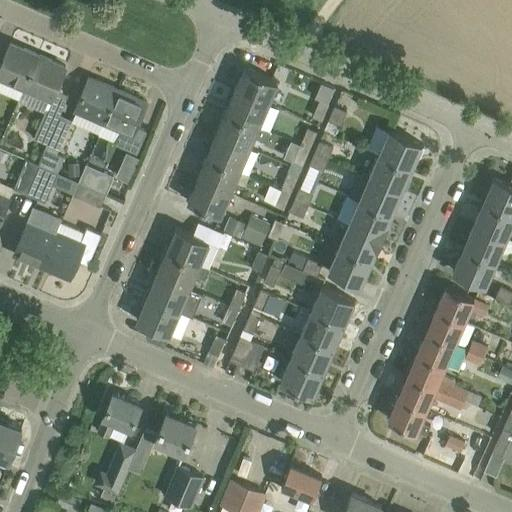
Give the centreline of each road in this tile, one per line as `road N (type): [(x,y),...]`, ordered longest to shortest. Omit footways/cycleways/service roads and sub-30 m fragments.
road 1 (residential): [(340,440),(478,130)]
road 2 (unclassified): [(478,130),(219,17)]
road 3 (residential): [(340,440),(87,330)]
road 4 (residential): [(87,330),(188,90)]
road 5 (residential): [(188,90),(0,10)]
road 6 (residential): [(500,511),(340,440)]
